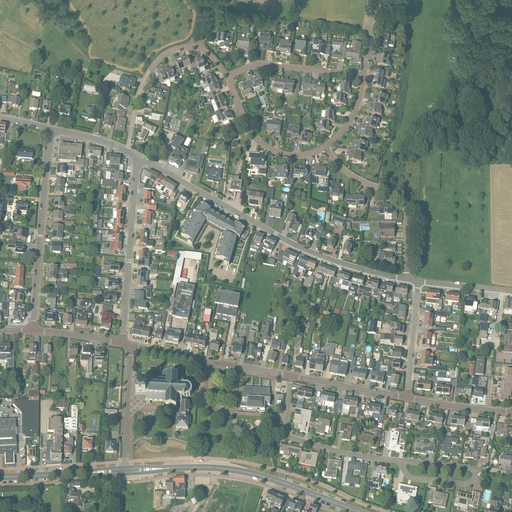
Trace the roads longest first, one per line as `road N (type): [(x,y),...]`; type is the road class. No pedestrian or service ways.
road 1 (residential): [(405,279),(303,249),(137,157)]
road 2 (secondary): [(361,511),(242,470),(123,470)]
road 3 (residential): [(32,330),(48,128)]
road 4 (residential): [(122,344),(137,157)]
road 5 (residential): [(401,461),(285,435),(291,376)]
road 6 (residential): [(405,279),(403,201),(348,172),(324,146)]
road 7 (residential): [(291,376),(129,346)]
road 8 (residential): [(126,151),(137,93),(159,57),(189,45),(210,54)]
road 9 (residential): [(324,146),(293,155),(261,143),(227,76)]
road 10 (residential): [(227,76),(257,63),(363,76)]
road 11 (residential): [(123,470),(129,346)]
road 12 (secondary): [(123,470),(0,477)]
